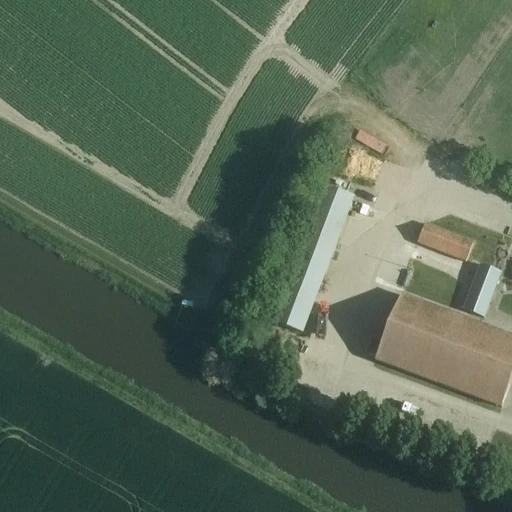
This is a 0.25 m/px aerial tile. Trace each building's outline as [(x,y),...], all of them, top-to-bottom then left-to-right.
[(397,146),(403,134),(377,121),(371,134),(397,146)] [(352,207),(317,194),(271,302),(309,316),(352,207)] [(472,244),(422,225),(414,246),(464,265),(472,244)] [(483,320),(500,276),(479,268),(463,313),(483,320)] [(511,383),(511,339),(451,317),(458,298),(410,281),(403,299),(401,298),(377,363),(503,409),(511,383)] [(271,302),(264,321),(302,335),(309,316),(271,302)]
